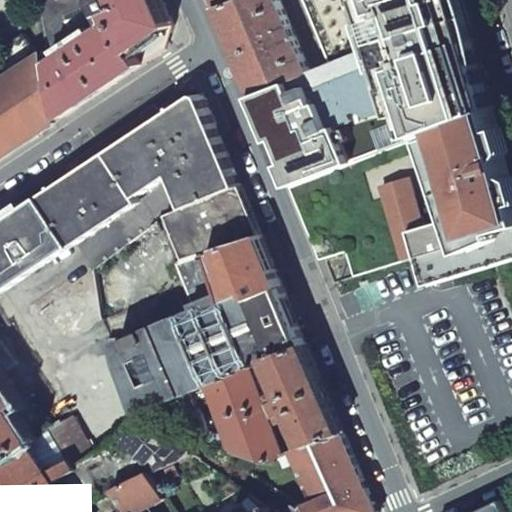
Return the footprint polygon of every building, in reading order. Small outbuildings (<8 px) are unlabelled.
[(42,0),(62,118),(117,82),(168,49),(176,25),(165,0),(42,0)] [(260,95),(313,75),(281,0),(239,0),(221,6),(241,54),(258,95),(260,95)] [(473,28),(464,0),(281,0),(313,75),(260,95),(296,183),(443,126),(497,106),(473,28)] [(0,83),(4,81),(40,57),(25,33),(2,48),(8,57),(2,60),(6,67),(1,70),(0,68),(0,83)] [(0,160),(56,123),(45,54),(40,57),(4,81),(0,83),(0,160)] [(98,160),(43,196),(74,241),(176,173),(190,206),(243,185),(223,137),(205,95),(200,93),(153,124),(98,160)] [(506,132),(497,106),(443,126),(470,213),(415,230),(423,256),(432,284),(511,259),(511,163),(508,151),(511,150),(506,132)] [(443,126),(296,183),(294,184),(309,218),(326,258),(351,250),(353,250),(360,275),(423,256),(415,230),(470,213),(443,126)] [(190,206),(168,215),(186,259),(183,260),(201,307),(120,341),(119,338),(118,338),(111,338),(113,355),(122,354),(123,359),(142,414),(159,406),(203,436),(207,429),(194,391),(210,384),(254,365),(271,359),(310,344),(271,251),(243,185),(190,206)] [(18,276),(74,241),(43,196),(0,225),(0,287),(1,288),(18,276)] [(96,270),(88,268),(31,305),(52,338),(74,324),(81,334),(105,319),(96,270)] [(0,463),(49,430),(63,420),(38,381),(17,396),(10,385),(28,372),(4,333),(0,336),(0,463)] [(310,344),(271,359),(285,391),(278,394),(290,421),(297,418),(309,446),(347,432),(327,385),(310,344)] [(92,384),(122,436),(144,422),(142,414),(123,359),(122,354),(113,355),(108,355),(97,362),(94,357),(82,363),(80,360),(56,372),(68,396),(92,384)] [(254,365),(210,384),(235,451),(264,460),(267,461),(287,454),(254,365)] [(63,420),(49,430),(69,462),(74,459),(77,464),(94,453),(74,416),(63,421),(63,420)] [(49,430),(0,463),(0,504),(52,475),(51,473),(69,462),(49,430)] [(309,446),(287,454),(267,461),(264,460),(245,469),(299,507),(294,511),(380,511),(356,453),(347,432),(309,446)] [(69,462),(51,473),(52,475),(0,504),(0,511),(58,478),(59,480),(79,468),(77,464),(74,459),(69,462)] [(154,471),(119,489),(132,511),(140,511),(169,498),(154,471)] [(58,478),(0,511),(71,511),(76,510),(59,480),(58,478)] [(478,511),(511,511),(511,510),(507,499),(478,511)]
